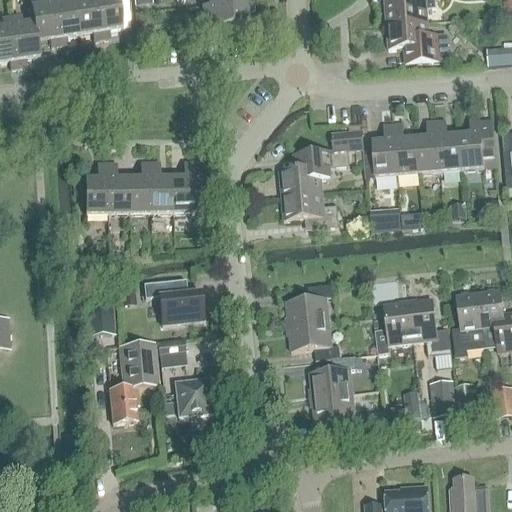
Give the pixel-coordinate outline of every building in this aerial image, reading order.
[(49,53),(58,51),(50,0),(44,0),(40,1),(41,7),(29,9),(31,25),(32,25),(36,48),(37,48),(48,46),(49,53)] [(60,0),(50,0),(58,51),(66,50),(65,43),(78,41),(73,2),(61,4),(60,0)] [(83,0),(84,1),(73,2),(78,41),(91,39),(92,46),(101,45),(93,0),(83,0)] [(125,0),(93,0),(101,45),(110,43),(109,36),(122,34),(120,19),(128,17),(125,0)] [(150,0),(131,0),(132,9),(151,7),(150,0)] [(207,0),(208,9),(208,10),(244,7),(244,6),(243,0),(207,0)] [(384,5),(386,29),(427,26),(426,13),(435,12),(434,0),(409,0),(410,3),(384,5)] [(251,6),(244,6),(244,7),(208,10),(208,9),(201,10),(202,20),(209,19),(210,32),(246,29),(245,15),(252,15),(251,6)] [(39,63),(37,48),(36,48),(32,25),(31,25),(21,27),(19,20),(10,21),(18,74),(26,72),(25,65),(39,63)] [(10,75),(18,74),(10,21),(0,22),(0,25),(1,29),(0,29),(0,68),(8,68),(10,75)] [(439,67),(439,63),(439,62),(441,62),(443,62),(445,61),(446,59),(446,56),(446,50),(445,39),(428,40),(427,26),(386,29),(387,54),(402,53),(403,70),(439,67)] [(511,51),(490,53),(491,70),(511,68),(511,51)] [(483,174),(483,170),(495,169),(492,129),(479,130),(479,122),(469,123),(470,139),(458,140),(461,175),(483,174)] [(439,177),(461,175),(458,140),(446,141),(445,125),(435,126),(439,177)] [(427,142),(415,143),(418,179),(439,177),(435,126),(426,127),(427,142)] [(396,181),(418,179),(415,143),(403,144),(402,128),(392,129),(396,181)] [(278,177),(280,201),(321,197),(320,183),(329,182),(329,173),(349,171),(347,156),(363,155),(360,129),(346,130),(347,136),(344,136),(346,154),(290,160),(292,175),(278,177)] [(371,147),(372,154),(361,155),(363,183),(396,181),(392,129),(382,130),(384,146),(371,147)] [(150,218),(171,218),(171,182),(159,182),(159,166),(149,167),(150,218)] [(171,218),(193,218),(193,198),(201,198),(201,166),(193,166),(183,167),(183,182),(171,182),(171,218)] [(106,219),(106,167),(96,167),(96,183),(84,183),(84,219),(106,219)] [(106,219),(128,218),(128,182),(116,182),(116,167),(106,167),(106,219)] [(140,182),(128,182),(128,218),(150,218),(149,167),(139,167),(140,182)] [(321,197),(280,201),(283,226),(309,223),(310,235),(338,232),(336,210),(323,211),(321,197)] [(498,219),(498,204),(481,205),(482,220),(498,219)] [(161,329),(202,325),(199,296),(183,298),(181,284),(142,289),(144,303),(157,302),(161,329)] [(122,310),(135,309),(133,286),(119,287),(122,310)] [(285,307),(288,332),(328,328),(326,303),(333,303),(332,290),(307,293),(308,305),(285,307)] [(499,296),(477,298),(482,334),(481,334),(484,354),(497,352),(497,358),(511,356),(511,323),(503,324),(499,296)] [(459,334),(450,335),(453,364),(466,362),(465,356),(484,354),(481,334),(482,334),(477,298),(455,301),(459,334)] [(431,304),(407,307),(412,347),(425,346),(427,361),(450,358),(447,334),(435,335),(431,304)] [(412,347),(407,307),(383,310),(386,334),(374,335),(377,359),(389,358),(388,350),(412,347)] [(86,341),(113,339),(110,308),(83,310),(86,341)] [(7,322),(0,322),(0,353),(9,353),(7,322)] [(331,352),(328,328),(288,332),(290,356),(314,354),(315,366),(331,364),(339,363),(338,351),(331,352)] [(184,357),(182,343),(155,346),(156,360),(184,357)] [(136,392),(157,390),(153,346),(118,350),(122,393),(108,395),(111,428),(136,426),(134,411),(138,411),(136,392)] [(309,378),(311,403),(352,398),(349,374),(356,374),(355,361),(339,363),(331,364),(332,376),(309,378)] [(434,387),(428,387),(432,423),(456,420),(452,384),(450,385),(450,379),(434,381),(434,387)] [(177,421),(211,417),(208,383),(174,387),(177,421)] [(472,388),(453,390),(457,423),(476,421),(472,388)] [(511,392),(491,395),(495,424),(511,422),(511,392)] [(417,396),(402,398),(406,432),(421,430),(417,396)] [(354,422),(352,398),(311,403),(314,427),(337,425),(339,437),(363,434),(361,422),(354,422)] [(488,511),(488,492),(474,492),(473,482),(451,483),(452,494),(447,494),(448,511),(488,511)] [(428,511),(427,491),(408,492),(409,495),(385,496),(386,509),(365,510),(365,511),(428,511)]
